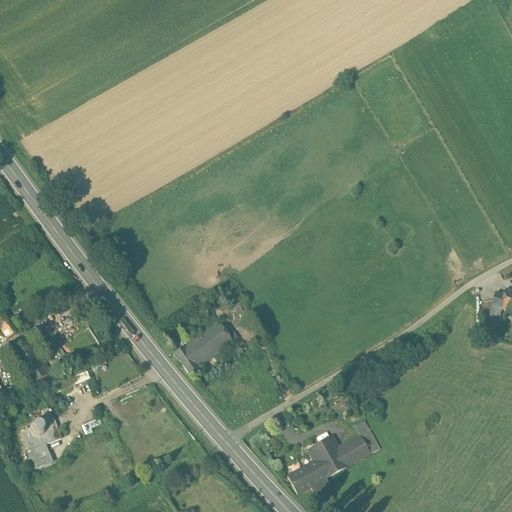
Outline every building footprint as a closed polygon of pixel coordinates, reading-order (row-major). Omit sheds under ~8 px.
[(511,291),(506,290),(505,294),(504,293),(503,295),(505,296),(501,310),(502,311),(511,313),(511,291)] [(503,295),(496,293),(492,308),(490,315),(500,318),(502,311),(501,310),(505,296),(503,295)] [(8,315),(0,319),(0,329),(7,340),(19,333),(8,315)] [(219,324),(184,349),(197,369),(233,344),(219,324)] [(26,343),(12,352),(34,385),(48,376),(26,343)] [(82,375),(53,388),(57,396),(86,383),(82,375)] [(42,421),(45,423),(53,420),(49,411),(43,413),(44,418),(42,421)] [(61,440),(53,420),(45,423),(47,428),(46,433),(44,436),(40,438),(36,438),(32,435),(30,432),(29,428),(28,428),(20,431),(28,452),(46,445),(61,440)] [(46,433),(47,428),(45,423),(42,421),(39,420),(35,421),(31,424),(29,428),(30,432),(32,435),(36,438),(40,438),(44,436),(46,433)] [(96,422),(83,427),(86,437),(100,432),(96,422)] [(374,441),(364,422),(353,427),(359,437),(364,447),(374,441)] [(24,454),(28,452),(20,431),(28,428),(25,423),(18,425),(12,434),(20,455),(24,454)] [(364,447),(359,437),(338,448),(344,458),(364,447)] [(316,447),(308,451),(314,463),(324,481),(325,480),(348,467),(344,458),(338,448),(332,438),(316,447)] [(312,440),(304,444),(308,451),(316,447),(312,440)] [(364,447),(344,458),(348,467),(380,450),(374,441),(364,447)] [(49,452),(46,445),(28,452),(24,454),(27,462),(32,460),(36,470),(54,463),(53,461),(67,456),(63,446),(49,452)] [(314,463),(288,478),(297,496),(311,488),(314,494),(328,486),(325,480),(324,481),(314,463)]
